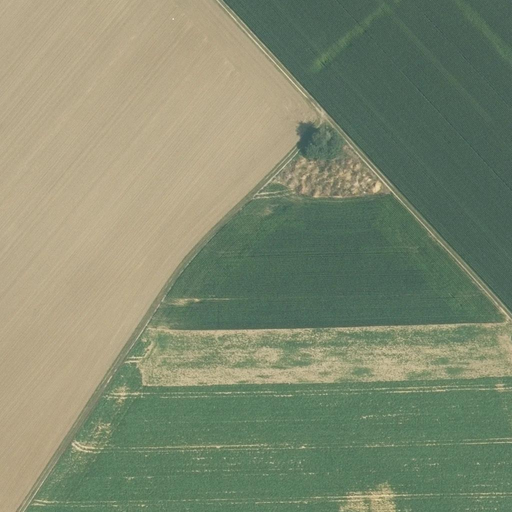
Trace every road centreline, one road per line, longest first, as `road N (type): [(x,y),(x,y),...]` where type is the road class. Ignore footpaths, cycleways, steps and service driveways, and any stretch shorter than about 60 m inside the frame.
road 1 (track): [(21,511),(189,263),(326,121)]
road 2 (track): [(511,318),(217,0)]
